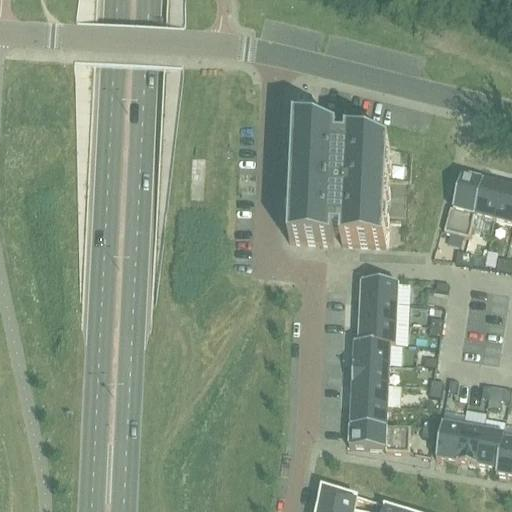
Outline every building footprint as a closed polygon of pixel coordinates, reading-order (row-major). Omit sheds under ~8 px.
[(391,150),(296,125),(290,247),(386,251),(391,150)] [(485,184),(464,179),(455,214),(451,213),(445,236),(448,237),(469,242),(485,184)] [(504,190),(485,184),(469,242),(470,242),(476,219),(495,224),(504,190)] [(511,191),(504,190),(495,224),(511,228),(511,191)] [(466,257),(458,255),(456,267),(464,268),(466,257)] [(473,258),(466,257),(464,268),(472,270),(473,258)] [(506,263),(498,262),(496,274),(504,275),(505,268),(506,263)] [(399,287),(363,285),(362,307),(398,308),(399,287)] [(449,288),(438,286),(436,294),(448,296),(449,288)] [(398,308),(362,307),(361,327),(397,329),(398,308)] [(444,324),(432,322),(431,330),(437,331),(442,332),(444,324)] [(397,329),(361,327),(360,347),(355,346),(355,347),(396,349),(397,329)] [(437,331),(431,330),(429,338),(441,340),(442,332),(437,331)] [(511,346),(511,330),(498,332),(499,347),(511,346)] [(396,349),(355,347),(354,368),(390,370),(391,350),(396,350),(396,349)] [(438,364),(426,362),(425,370),(436,372),(438,364)] [(389,390),(390,370),(354,368),(353,388),(389,390)] [(444,386),(432,384),(431,392),(442,394),(444,386)] [(458,385),(451,384),(448,396),(456,397),(458,385)] [(388,411),(389,390),(353,388),(352,409),(388,411)] [(492,390),(484,389),(482,401),(490,402),(492,390)] [(442,394),(431,392),(429,400),(441,402),(442,394)] [(511,394),(504,392),(502,404),(510,406),(511,394)] [(351,429),(387,431),(387,430),(388,411),(352,409),(351,429)] [(436,427),(425,425),(423,433),(435,435),(436,427)] [(464,431),(443,427),(436,463),(457,466),(464,431)] [(387,431),(351,429),(350,452),(386,454),(386,456),(410,457),(411,432),(387,431)] [(464,431),(457,466),(457,467),(477,471),(477,470),(484,435),(464,431)] [(435,435),(423,433),(422,440),(434,443),(435,435)] [(504,438),(484,435),(477,470),(497,474),(496,478),(497,478),(504,438)] [(505,438),(504,438),(497,478),(511,481),(511,444),(504,443),(505,438)] [(355,511),(357,501),(323,491),(318,511),(355,511)]
